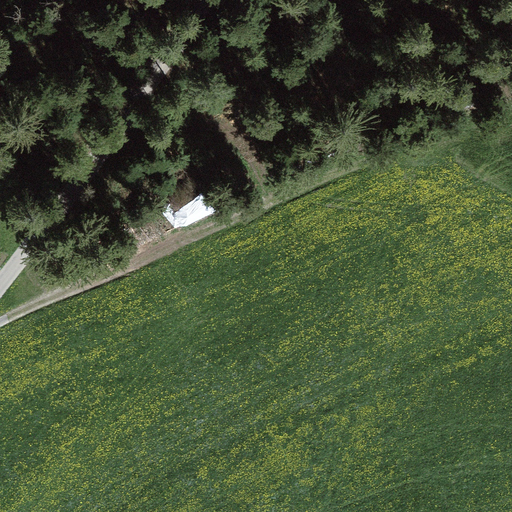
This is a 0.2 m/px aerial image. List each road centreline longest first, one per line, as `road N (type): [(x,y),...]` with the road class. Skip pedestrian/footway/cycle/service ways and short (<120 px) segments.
road 1 (track): [(0,320),(324,180)]
road 2 (unclassified): [(0,286),(204,0)]
